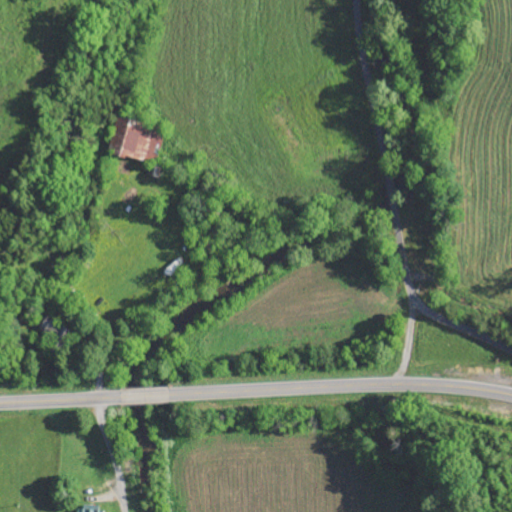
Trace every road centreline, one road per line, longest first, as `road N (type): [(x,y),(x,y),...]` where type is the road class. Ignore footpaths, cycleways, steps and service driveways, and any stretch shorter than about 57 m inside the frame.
road 1 (primary): [(511,397),(387,385),(0,404)]
road 2 (residential): [(511,353),(428,313),(411,291),(356,0)]
